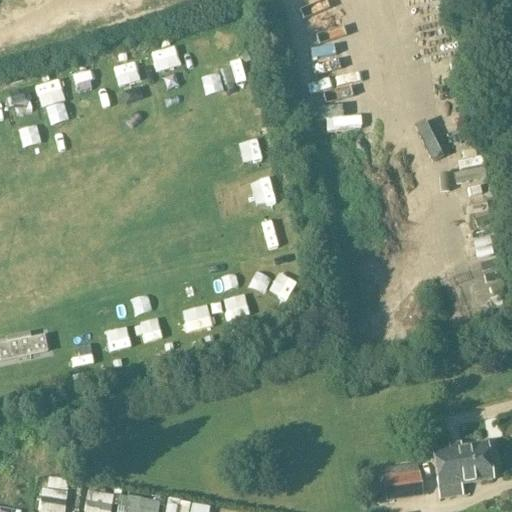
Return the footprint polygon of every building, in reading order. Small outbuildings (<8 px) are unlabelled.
[(0,23),(13,16),(17,22),(42,8),(37,0),(3,0),(7,6),(0,9),(0,23)] [(212,109),(214,126),(243,122),(241,105),(212,109)] [(242,141),(247,167),(256,165),(252,139),(242,141)] [(263,176),(241,178),(244,202),(266,200),(263,176)] [(245,297),(224,302),(228,321),(249,317),(245,297)] [(135,323),(139,342),(161,337),(157,318),(135,323)] [(0,365),(49,355),(44,332),(0,342),(0,365)] [(112,350),(126,346),(123,332),(109,336),(112,350)] [(487,445),(465,448),(470,486),(493,482),(487,445)] [(417,465),(370,473),(375,504),(386,502),(386,505),(423,499),(419,473),(418,473),(417,465)] [(43,488),(39,511),(64,511),(68,492),(43,488)] [(88,492),(84,511),(111,511),(114,497),(88,492)] [(158,511),(160,501),(127,498),(125,511),(158,511)]
